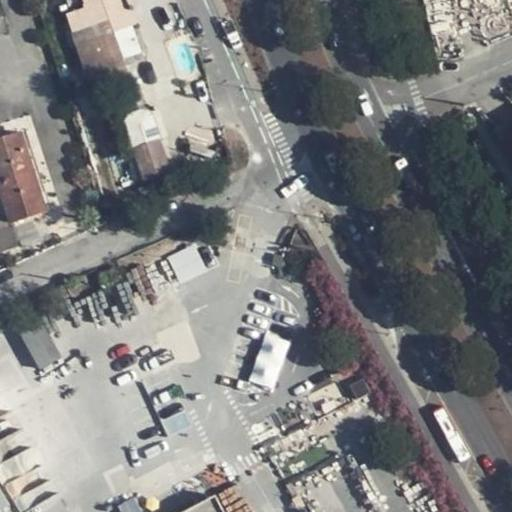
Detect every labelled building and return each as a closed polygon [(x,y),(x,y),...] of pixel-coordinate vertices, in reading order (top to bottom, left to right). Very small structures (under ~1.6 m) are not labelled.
[(85,0),(88,8),(67,15),(91,88),(126,76),(121,60),(142,53),(133,28),(138,26),(128,0),(85,0)] [(442,22),(439,12),(447,9),(444,0),(424,0),(432,25),(442,22)] [(0,35),(8,33),(0,4),(0,35)] [(125,113),(136,174),(165,169),(154,107),(125,113)] [(27,176),(35,173),(22,134),(14,136),(27,176)] [(0,184),(27,176),(14,136),(0,139),(0,184)] [(27,176),(39,215),(48,212),(35,173),(27,176)] [(0,190),(11,224),(39,215),(27,176),(0,184),(0,190)] [(0,248),(14,244),(8,225),(0,227),(0,248)] [(194,245),(168,255),(179,281),(204,271),(194,245)] [(0,327),(9,323),(5,313),(0,315),(0,327)] [(19,327),(36,368),(59,358),(42,318),(19,327)] [(224,511),(216,497),(187,511),(224,511)]
